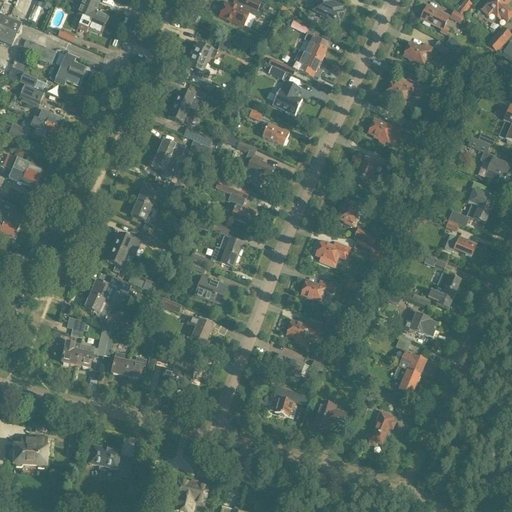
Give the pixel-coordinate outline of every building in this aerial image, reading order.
[(109,19),(95,13),(99,4),(90,0),(84,0),(77,16),(83,18),(95,24),(95,26),(99,27),(100,26),(105,28),(109,19)] [(233,7),(225,4),(220,18),(244,28),(250,14),(260,19),(266,6),(261,5),(250,0),(235,0),(234,3),(235,4),(233,7)] [(338,24),(343,15),(340,13),(341,10),(330,4),(331,3),(325,0),(318,0),(313,12),(320,16),(319,18),(328,22),(329,20),(333,22),(332,23),(334,23),(335,22),(338,24)] [(511,17),(511,12),(506,7),(511,0),(510,0),(490,0),(481,11),(488,18),(492,13),(500,20),(502,18),(508,23),(511,17)] [(458,13),(464,18),(466,15),(465,14),(472,5),(467,1),(458,13)] [(41,8),(47,11),(50,5),(43,2),(41,8)] [(0,16),(0,14),(2,8),(0,7),(0,42),(12,47),(21,24),(0,16)] [(446,36),(449,31),(444,28),(449,18),(428,7),(421,20),(442,31),(440,33),(446,36)] [(463,18),(454,13),(451,19),(460,24),(463,18)] [(99,27),(95,26),(95,24),(83,18),(78,30),(86,34),(88,31),(101,36),(105,28),(100,26),(99,27)] [(319,35),(293,22),(290,28),(306,36),(303,41),(310,45),(305,55),(321,63),(324,56),(326,51),(325,51),(328,45),(315,39),(318,34),(319,35)] [(511,37),(503,30),(488,46),(497,54),(511,37)] [(72,44),(75,37),(61,31),(58,38),(72,44)] [(459,57),(465,50),(451,38),(445,46),(459,57)] [(31,57),(36,45),(26,41),(22,53),(31,57)] [(221,42),(219,48),(229,52),(232,46),(221,42)] [(444,56),(449,50),(439,42),(434,48),(444,56)] [(423,50),(410,44),(404,58),(423,67),(426,60),(427,61),(433,49),(425,45),(423,50)] [(51,65),(56,54),(36,45),(31,57),(33,57),(33,58),(46,63),(51,65)] [(207,50),(198,46),(197,50),(195,49),(192,57),(208,63),(211,56),(215,58),(217,52),(208,48),(207,50)] [(29,62),(31,58),(20,53),(18,58),(29,62)] [(299,53),(291,69),(270,60),(268,65),(291,76),(294,71),(312,79),(314,74),(315,74),(317,69),(318,70),(321,63),(305,55),(299,53)] [(63,66),(61,70),(82,79),(86,71),(74,65),(76,60),(67,56),(63,66)] [(206,78),(209,73),(205,71),(208,63),(192,57),(189,64),(190,65),(189,69),(197,72),(196,74),(206,78)] [(24,74),(28,63),(17,58),(12,70),(24,74)] [(44,67),(46,63),(33,58),(32,60),(38,62),(37,65),(44,67)] [(282,81),(286,74),(272,68),(269,75),(282,81)] [(61,70),(55,84),(64,88),(66,82),(79,87),(82,79),(61,70)] [(34,90),(37,81),(24,75),(20,84),(34,90)] [(241,78),(235,91),(244,95),(249,82),(241,78)] [(420,91),(400,81),(398,85),(392,83),(386,97),(395,101),(394,105),(403,109),(408,99),(409,99),(412,93),(418,95),(420,91)] [(212,94),(215,88),(204,83),(201,90),(212,94)] [(285,83),(281,93),(279,93),(273,107),(295,117),(298,110),(302,102),(296,99),(297,96),(297,97),(300,90),(285,83)] [(477,91),(483,94),(486,88),(479,85),(477,91)] [(441,97),(444,90),(434,86),(431,92),(441,97)] [(39,107),(44,95),(25,87),(20,98),(39,107)] [(215,88),(212,94),(219,97),(221,91),(215,88)] [(181,92),(175,106),(188,112),(191,113),(194,115),(195,115),(201,101),(181,92)] [(510,104),(511,100),(511,97),(502,93),(499,100),(510,104)] [(238,105),(220,97),(217,104),(216,106),(234,113),(238,105)] [(189,128),(194,115),(191,113),(188,112),(175,106),(169,120),(189,128)] [(503,123),(505,123),(511,126),(511,109),(510,108),(503,123)] [(259,123),(263,115),(252,110),(249,119),(259,123)] [(33,120),(35,120),(37,121),(39,122),(60,131),(64,122),(37,111),(33,120)] [(57,140),(60,131),(39,122),(37,121),(35,120),(31,129),(35,130),(31,138),(45,144),(49,136),(57,140)] [(437,140),(439,134),(408,120),(405,126),(437,140)] [(388,127),(375,121),(368,136),(380,141),(378,144),(384,147),(385,144),(387,144),(387,145),(394,148),(403,129),(390,123),(388,127)] [(511,126),(505,123),(498,138),(508,142),(507,144),(511,146),(511,126)] [(284,148),(289,135),(264,124),(262,129),(266,130),(263,138),(284,148)] [(7,127),(4,134),(23,142),(26,135),(7,127)] [(209,149),(213,141),(187,129),(183,138),(194,142),(193,143),(209,149)] [(457,144),(460,136),(453,133),(449,141),(457,144)] [(482,134),(479,141),(494,148),(497,141),(482,134)] [(176,147),(164,142),(158,156),(172,161),(179,165),(186,148),(177,144),(176,147)] [(490,155),(493,148),(478,142),(475,149),(490,155)] [(208,159),(212,151),(209,149),(193,143),(190,150),(208,159)] [(240,144),(237,150),(249,155),(242,171),(247,173),(244,182),(259,188),(263,179),(269,182),(274,169),(261,164),(263,161),(254,157),(257,151),(240,144)] [(25,153),(17,150),(14,157),(21,160),(25,153)] [(172,182),(179,165),(172,161),(158,156),(152,169),(164,174),(162,178),(172,182)] [(396,170),(400,161),(389,157),(385,166),(396,170)] [(493,160),(489,158),(486,164),(490,165),(485,177),(497,183),(500,177),(505,179),(510,167),(493,159),(493,160)] [(370,161),(364,159),(356,178),(363,181),(363,183),(373,187),(376,180),(372,179),(379,163),(371,159),(370,161)] [(35,171),(29,168),(30,166),(15,160),(10,171),(13,172),(38,183),(42,174),(41,173),(42,171),(36,168),(35,171)] [(35,191),(38,183),(13,172),(9,180),(35,191)] [(243,208),(245,202),(246,202),(249,193),(223,183),(220,182),(217,190),(231,196),(229,202),(237,206),(232,219),(251,226),(256,213),(243,208)] [(180,193),(183,188),(176,184),(173,190),(180,193)] [(490,214),(495,201),(484,196),(487,189),(474,184),(471,191),(473,192),(468,204),(490,214)] [(178,199),(180,193),(173,190),(164,186),(162,192),(178,199)] [(151,209),(157,195),(143,190),(137,204),(151,209)] [(355,229),(359,219),(355,217),(360,207),(346,201),(337,220),(345,223),(345,224),(355,229)] [(151,209),(137,204),(132,217),(145,223),(144,224),(150,226),(153,220),(155,221),(158,212),(151,209)] [(485,225),(490,214),(468,204),(465,212),(468,213),(467,218),(485,225)] [(17,232),(20,226),(7,220),(9,215),(0,211),(0,226),(7,229),(6,231),(11,233),(12,230),(17,232)] [(452,212),(448,221),(459,226),(463,217),(452,212)] [(456,233),(459,226),(448,221),(445,228),(456,233)] [(230,230),(215,224),(213,231),(228,237),(230,230)] [(7,229),(0,226),(0,237),(12,243),(17,232),(12,230),(11,233),(6,231),(7,229)] [(160,241),(162,235),(144,228),(142,233),(160,241)] [(373,247),(377,238),(357,230),(354,239),(373,247)] [(157,247),(160,241),(142,233),(139,239),(157,247)] [(127,239),(119,236),(113,250),(127,255),(127,256),(134,258),(138,248),(139,249),(141,244),(136,242),(136,241),(128,237),(127,239)] [(458,240),(454,238),(450,236),(445,251),(453,254),(454,252),(471,259),(476,246),(459,239),(458,240)] [(188,246),(191,240),(185,237),(182,244),(188,246)] [(224,238),(219,250),(238,257),(242,245),(230,240),(224,238)] [(383,252),(373,248),(373,247),(354,239),(353,240),(358,242),(355,250),(366,254),(367,250),(374,252),(371,259),(379,261),(383,252)] [(346,263),(346,262),(349,254),(344,253),(346,248),(337,244),(335,249),(322,243),(316,257),(322,260),(321,263),(335,269),(338,260),(346,263)] [(219,250),(216,249),(212,261),(233,269),(238,257),(219,250)] [(121,269),(127,256),(127,255),(113,250),(108,263),(121,269)] [(193,256),(191,261),(196,263),(207,268),(213,270),(215,264),(201,259),(202,258),(195,255),(195,257),(193,256)] [(176,256),(173,262),(178,265),(181,258),(176,256)] [(444,270),(447,264),(432,258),(430,264),(444,270)] [(196,263),(193,270),(204,275),(207,268),(196,263)] [(449,277),(443,275),(438,287),(456,294),(461,282),(449,276),(449,277)] [(146,284),(131,277),(128,284),(157,296),(161,287),(147,281),(146,284)] [(128,294),(131,286),(115,279),(112,284),(121,288),(120,291),(128,294)] [(227,288),(202,279),(195,297),(221,306),(226,294),(226,293),(225,292),(227,288)] [(319,287),(307,282),(301,297),(321,304),(324,296),(325,297),(327,290),(334,293),(336,288),(321,283),(319,287)] [(97,283),(91,296),(105,302),(111,305),(116,292),(119,293),(120,291),(109,286),(108,288),(97,283)] [(359,294),(361,287),(348,283),(346,290),(359,294)] [(456,294),(438,287),(435,294),(431,293),(428,299),(437,303),(436,306),(448,311),(456,294)] [(379,299),(396,306),(400,297),(383,290),(379,299)] [(428,308),(430,302),(414,295),(412,301),(428,308)] [(91,296),(85,309),(97,314),(96,318),(101,320),(102,319),(105,320),(109,312),(110,313),(113,306),(111,305),(105,302),(91,296)] [(179,315),(182,307),(163,299),(160,307),(179,315)] [(411,313),(403,332),(413,336),(415,333),(422,336),(423,335),(432,339),(437,327),(428,323),(429,322),(421,318),(422,315),(414,312),(411,313)] [(101,320),(99,326),(114,332),(114,331),(117,332),(119,326),(105,320),(102,319),(101,320)] [(205,346),(213,328),(191,319),(187,326),(192,328),(187,341),(190,342),(191,340),(205,346)] [(326,326),(352,335),(354,329),(328,320),(326,326)] [(82,340),(86,323),(80,321),(78,332),(73,331),(71,337),(82,340)] [(306,327),(292,323),(287,337),(297,340),(295,344),(306,347),(310,337),(317,339),(319,332),(313,330),(315,325),(308,323),(306,327)] [(110,334),(102,332),(97,357),(104,358),(107,344),(110,334)] [(411,344),(399,339),(395,349),(407,354),(411,344)] [(76,367),(80,347),(66,344),(62,364),(76,367)] [(109,359),(113,345),(107,344),(104,358),(109,359)] [(91,370),(94,356),(95,349),(80,346),(80,347),(76,367),(91,370)] [(195,360),(197,353),(185,348),(183,357),(195,360)] [(125,378),(129,364),(123,363),(125,357),(116,355),(112,375),(125,378)] [(410,356),(410,357),(404,355),(399,368),(420,377),(426,363),(410,356)] [(297,385),(298,381),(304,366),(280,357),(274,372),(280,374),(279,379),(297,385)] [(129,361),(129,364),(125,378),(140,381),(143,367),(145,368),(147,361),(136,359),(136,362),(129,361)] [(352,368),(334,359),(330,368),(349,376),(352,368)] [(155,369),(156,362),(149,360),(148,367),(155,369)] [(175,389),(181,363),(176,362),(175,367),(174,366),(172,374),(165,372),(161,386),(175,389)] [(321,372),(323,365),(313,362),(311,369),(321,372)] [(189,393),(193,378),(185,376),(187,369),(186,368),(187,364),(181,363),(175,389),(189,393)] [(414,392),(420,377),(399,368),(398,368),(394,379),(403,383),(401,387),(399,392),(411,397),(414,392)] [(379,389),(382,382),(371,377),(368,384),(379,389)] [(369,387),(366,394),(378,400),(382,393),(369,387)] [(279,401),(274,399),(270,412),(275,414),(275,415),(288,418),(290,412),(292,413),(295,404),(279,400),(279,401)] [(313,426),(315,426),(317,427),(319,429),(320,430),(322,430),(323,430),(325,429),(329,430),(332,422),(335,423),(335,425),(343,427),(346,415),(335,411),(336,408),(320,403),(313,426)] [(363,407),(358,416),(363,418),(367,409),(368,406),(364,404),(363,407)] [(392,430),(395,424),(392,423),(393,420),(380,414),(369,441),(382,446),(389,429),(392,430)] [(47,468),(48,439),(44,439),(43,440),(20,439),(20,447),(14,447),(13,466),(16,466),(17,469),(23,469),(24,467),(38,467),(38,470),(44,470),(45,468),(47,468)] [(93,449),(89,466),(99,468),(99,470),(106,472),(106,470),(116,472),(116,475),(115,476),(129,479),(132,467),(118,464),(120,455),(105,452),(93,449)] [(157,478),(147,476),(143,490),(153,493),(157,478)] [(204,506),(209,488),(180,481),(175,499),(179,499),(176,511),(179,511),(192,511),(195,503),(204,506)] [(131,486),(128,497),(136,499),(139,487),(131,486)]
